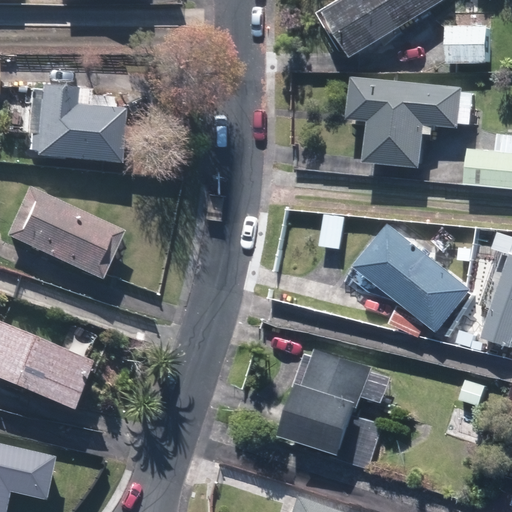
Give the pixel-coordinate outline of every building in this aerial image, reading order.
[(453,0),(354,0),(330,15),(358,59),(453,0)] [(451,45),(450,65),(473,66),(474,64),(490,65),(492,29),(450,27),(449,45),(451,45)] [(58,67),(57,80),(81,81),(81,84),(97,84),(98,68),(58,67)] [(439,127),(466,128),(466,126),(477,127),(479,95),(468,94),(468,87),(358,80),(356,118),(375,119),(373,164),(427,168),(429,136),(438,137),(439,127)] [(32,84),(26,150),(33,151),(32,156),(117,163),(121,107),(75,103),(76,88),(32,84)] [(511,153),(472,151),(472,162),(468,162),(467,188),(511,189),(511,153)] [(121,232),(27,187),(4,236),(98,280),(121,232)] [(327,216),(325,247),(345,249),(347,217),(327,216)] [(476,291),(394,225),(361,266),(443,332),(476,291)] [(511,246),(507,245),(492,294),(511,299),(511,246)] [(88,361),(0,324),(0,379),(69,408),(88,361)] [(291,437),(348,455),(367,396),(387,402),(395,379),(375,373),(376,368),(320,349),(318,354),(313,352),(301,387),(307,389),(291,437)] [(503,385),(470,377),(464,401),(498,409),(503,385)] [(0,501),(9,455),(0,453),(0,501)] [(324,511),(292,501),(287,511),(324,511)]
